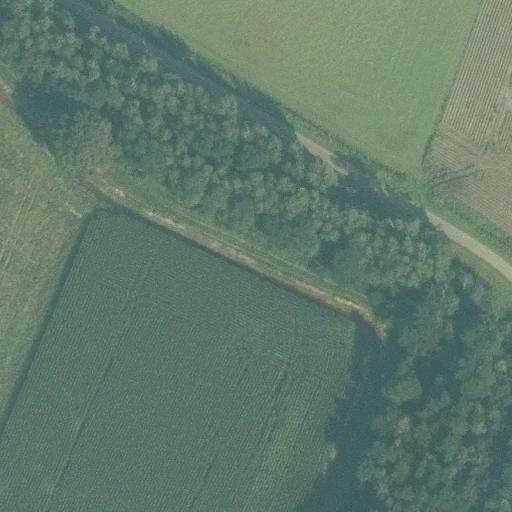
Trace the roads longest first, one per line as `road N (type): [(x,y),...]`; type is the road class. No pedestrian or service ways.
road 1 (track): [(324,511),(377,381),(385,344),(377,319),(91,168),(0,70)]
road 2 (unclassified): [(511,278),(62,0)]
